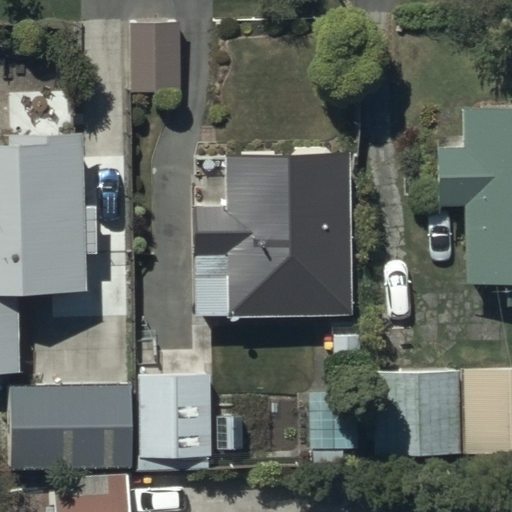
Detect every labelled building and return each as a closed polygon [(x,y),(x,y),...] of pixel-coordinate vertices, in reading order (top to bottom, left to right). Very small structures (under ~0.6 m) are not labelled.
[(175,22),(129,22),(129,88),(175,88),(175,22)] [(511,99),(511,100),(511,113),(457,113),(456,153),(431,153),(431,209),(460,209),(460,292),(502,292),(502,308),(511,308),(511,99)] [(81,287),(80,249),(93,249),(91,196),(79,196),(77,128),(4,130),(4,135),(0,135),(0,366),(14,366),(11,289),(81,287)] [(345,307),(343,145),(218,146),(219,199),(190,200),(191,308),(345,307)] [(511,371),(458,372),(458,459),(511,458),(511,371)] [(451,375),(367,375),(367,460),(451,460),(451,375)] [(202,377),(136,378),(137,461),(203,460),(202,377)] [(7,465),(127,463),(126,380),(7,382),(6,381),(7,465)] [(354,392),(304,393),(305,446),(339,446),(340,449),(355,449),(354,392)] [(127,511),(126,470),(52,474),(53,511),(127,511)]
